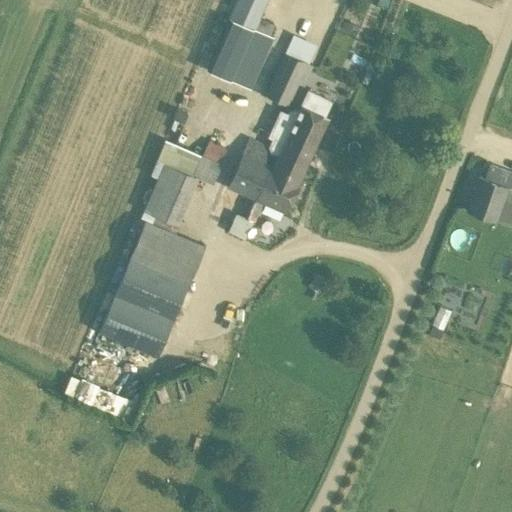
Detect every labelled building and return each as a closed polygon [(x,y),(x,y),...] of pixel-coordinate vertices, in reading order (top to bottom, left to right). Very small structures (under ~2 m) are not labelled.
[(254,29),(259,19),(267,0),(236,0),(229,18),(207,69),(232,80),(254,29)] [(284,51),(264,94),(288,105),(308,62),(308,61),(316,44),(292,33),(284,51)] [(254,221),(262,201),(286,211),(301,179),(299,178),(321,129),(294,117),(273,164),(264,160),(271,146),(249,135),(217,204),(235,213),(226,231),(244,239),(252,220),(254,221)] [(212,182),(222,162),(220,161),(226,148),(209,139),(202,153),(201,152),(190,173),(163,161),(142,209),(143,209),(139,217),(145,219),(103,321),(99,330),(159,355),(172,321),(204,244),(176,232),(180,223),(179,222),(199,175),(212,182)] [(483,177),(478,175),(466,208),(495,219),(503,197),(511,200),(511,171),(488,163),(483,177)]
